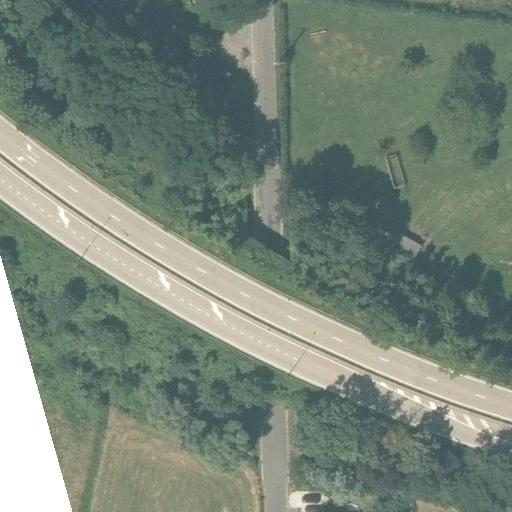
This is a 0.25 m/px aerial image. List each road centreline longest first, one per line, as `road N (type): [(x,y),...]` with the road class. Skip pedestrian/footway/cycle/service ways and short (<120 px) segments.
road 1 (secondary): [(511,407),(416,375),(247,298),(78,195),(0,133)]
road 2 (secondary): [(0,179),(139,276),(243,335),(511,452)]
road 3 (tertiary): [(277,511),(260,0)]
